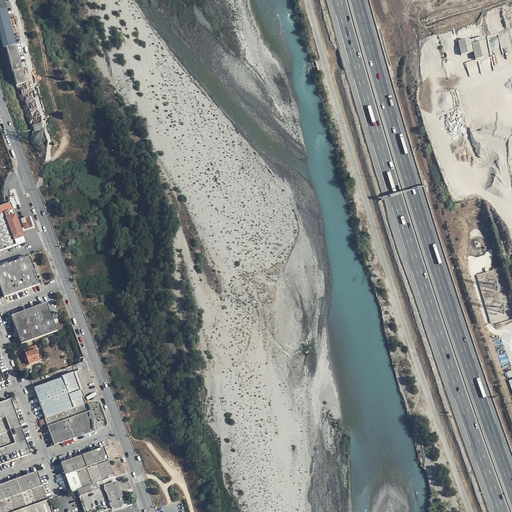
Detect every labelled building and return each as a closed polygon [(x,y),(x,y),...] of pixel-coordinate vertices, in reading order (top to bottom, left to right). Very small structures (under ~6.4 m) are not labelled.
[(16,82),(16,85),(25,83),(17,51),(17,50),(13,37),(3,0),(0,0),(0,34),(3,47),(6,47),(12,71),(13,72),(16,82)] [(451,30),(442,32),(444,40),(454,37),(451,30)] [(489,56),(484,38),(471,41),(467,39),(458,41),(461,55),(474,52),(476,59),(489,56)] [(11,203),(5,205),(0,206),(0,251),(25,242),(11,203)] [(29,217),(21,220),(25,230),(33,227),(29,217)] [(29,256),(0,267),(0,285),(4,297),(5,297),(39,284),(30,258),(29,256)] [(21,344),(22,344),(28,342),(57,331),(46,303),(11,316),(21,344)] [(40,361),(36,349),(25,353),(27,357),(28,360),(30,365),(40,361)] [(78,399),(79,401),(86,399),(81,387),(83,386),(78,372),(67,376),(72,391),(74,390),(75,394),(70,395),(72,401),(78,399)] [(72,402),(75,408),(81,406),(79,401),(78,399),(72,401),(72,402)] [(0,465),(31,454),(23,433),(11,400),(0,403),(0,465)] [(97,430),(87,403),(81,406),(75,408),(45,419),(47,426),(55,446),(97,430)] [(42,428),(47,426),(45,419),(39,421),(42,428)] [(61,463),(72,492),(78,490),(103,481),(114,477),(103,447),(61,463)] [(0,511),(14,511),(48,501),(37,472),(0,485),(0,511)] [(105,487),(103,481),(78,490),(85,511),(102,511),(123,505),(120,496),(122,496),(117,483),(105,487)] [(52,511),(48,501),(14,511),(52,511)]
